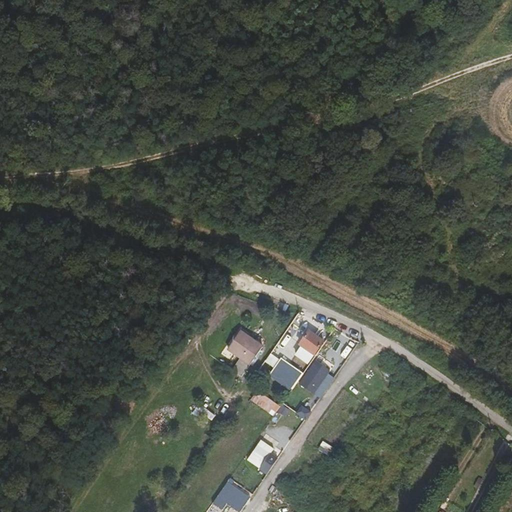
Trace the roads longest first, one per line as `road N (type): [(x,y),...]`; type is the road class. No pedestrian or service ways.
road 1 (track): [(0,206),(63,209),(237,280),(75,509)]
road 2 (track): [(511,56),(369,106),(120,166),(0,184)]
road 3 (track): [(120,166),(135,203),(269,252),(511,388)]
road 4 (unclassified): [(379,340),(357,356),(249,511)]
road 5 (unclassified): [(379,340),(511,427)]
road 6 (unclassified): [(237,280),(379,340)]
